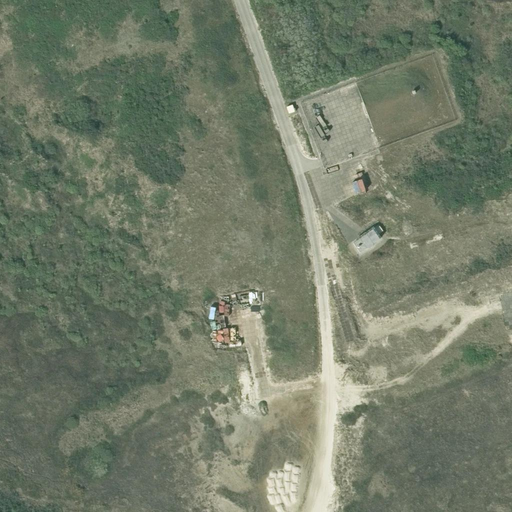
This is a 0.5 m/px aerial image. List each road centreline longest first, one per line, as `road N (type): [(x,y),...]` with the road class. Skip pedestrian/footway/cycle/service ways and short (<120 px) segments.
road 1 (unclassified): [(327,375),(314,234),(240,0)]
road 2 (track): [(327,375),(317,467),(303,511)]
